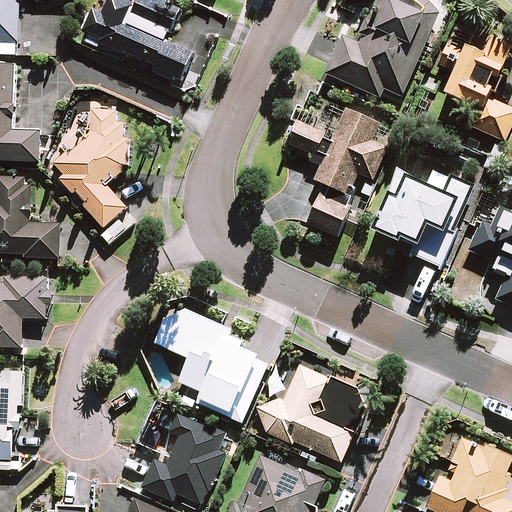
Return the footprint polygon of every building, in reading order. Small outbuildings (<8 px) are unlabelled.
[(0,0),(0,45),(24,46),(25,5),(30,0),(56,0),(81,1),(81,0),(0,0)] [(186,88),(199,57),(170,45),(174,36),(176,37),(186,13),(155,0),(145,0),(141,9),(119,0),(115,0),(107,18),(98,14),(89,34),(106,42),(104,48),(128,58),(129,56),(160,70),(157,76),(186,88)] [(428,0),(379,0),(360,44),(342,36),(326,74),(380,98),(383,89),(402,97),(441,10),(429,5),(430,1),(428,0)] [(438,65),(455,72),(446,93),(481,108),(472,128),(505,142),(511,125),(511,109),(489,99),(511,46),(511,45),(492,37),(484,54),(467,46),(450,38),(438,65)] [(0,165),(45,167),(46,134),(18,133),(18,120),(20,120),(20,108),(19,108),(20,68),(0,67),(0,165)] [(316,181),(324,184),(307,225),(338,238),(358,190),(353,187),(359,173),(375,180),(395,131),(346,111),(335,138),(297,122),(286,149),(323,164),(316,181)] [(112,190),(127,177),(127,169),(133,169),(134,143),(129,143),(130,127),(121,127),(121,115),(97,114),(95,135),(89,141),(91,143),(73,159),(71,157),(59,168),(69,180),(64,184),(78,199),(81,195),(91,207),(88,210),(109,233),(132,212),(112,190)] [(423,156),(411,152),(404,172),(398,170),(377,232),(417,246),(413,257),(443,267),(471,187),(451,180),(418,168),(423,156)] [(0,257),(29,259),(29,262),(65,263),(66,228),(35,227),(36,190),(30,190),(30,182),(2,181),(1,203),(0,203),(0,257)] [(511,222),(508,232),(484,221),(469,251),(510,270),(496,299),(511,306),(511,222)] [(0,351),(28,352),(28,323),(53,323),(53,309),(57,309),(58,295),(53,295),(54,281),(11,281),(11,287),(0,287),(0,351)] [(244,336),(202,318),(195,334),(169,323),(160,343),(192,357),(182,381),(204,390),(201,395),(233,409),(241,389),(255,395),(267,367),(236,354),(244,336)] [(369,407),(360,388),(330,375),(328,379),(300,367),(286,399),(258,406),(269,435),(294,446),(296,443),(341,462),(354,433),(357,435),(369,407)] [(0,463),(17,464),(18,434),(26,434),(27,419),(23,418),(23,410),(28,410),(29,376),(8,375),(7,388),(0,387),(0,463)] [(226,434),(178,413),(170,431),(181,436),(168,466),(155,460),(142,487),(174,501),(177,493),(203,505),(227,452),(219,448),(226,434)] [(511,464),(511,460),(511,455),(486,444),(484,448),(463,439),(449,470),(456,473),(452,482),(440,477),(427,508),(436,511),(511,511),(511,501),(502,498),(511,474),(511,464)] [(299,474),(261,456),(239,505),(234,502),(229,511),(316,511),(318,508),(315,506),(326,481),(301,470),(299,474)] [(164,511),(136,499),(130,511),(164,511)]
